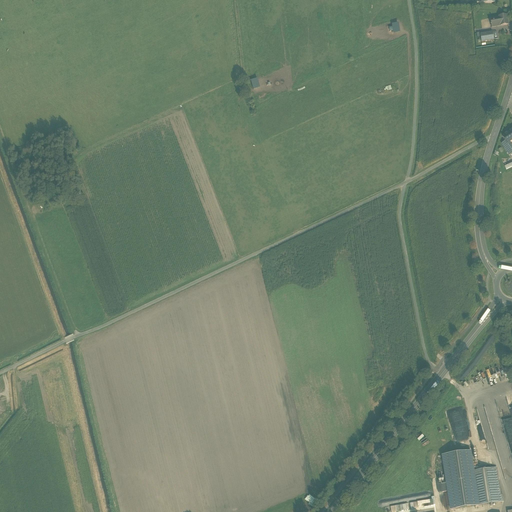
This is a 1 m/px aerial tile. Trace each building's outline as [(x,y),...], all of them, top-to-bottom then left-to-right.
[(507,15),(490,18),(492,27),(498,26),(498,28),(501,28),(501,26),(508,25),(507,15)] [(393,24),(394,33),(402,32),(400,23),(393,24)] [(493,33),(480,35),(481,42),(494,40),(493,33)] [(252,89),(261,88),(259,78),(251,80),(252,89)] [(511,130),(502,137),(505,141),(507,144),(510,142),(511,140),(511,130)] [(507,144),(505,141),(501,144),(509,156),(511,153),(511,145),(510,142),(507,144)] [(471,381),(473,387),(480,384),(478,378),(471,381)] [(478,408),(478,410),(479,410),(479,417),(486,417),(486,413),(482,413),(482,408),(478,408)] [(443,456),(447,484),(448,492),(451,510),(478,506),(473,472),(470,451),(443,456)] [(473,472),(478,506),(503,502),(502,495),(500,496),(497,496),(493,468),(473,472)] [(438,493),(448,492),(447,484),(437,485),(438,493)]
